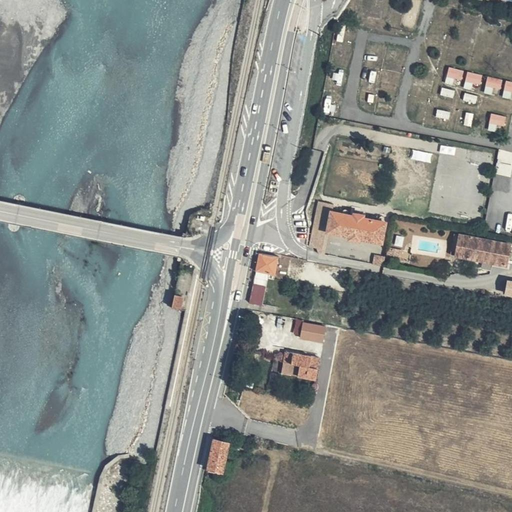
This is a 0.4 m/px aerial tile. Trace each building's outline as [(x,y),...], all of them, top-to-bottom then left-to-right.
[(448,68),(447,78),(462,79),(463,69),(448,68)] [(480,88),(482,74),(467,71),(464,85),(480,88)] [(485,86),(500,89),(502,79),(487,76),(485,86)] [(510,98),(510,91),(511,91),(511,81),(504,81),(502,97),(510,98)] [(511,152),(499,150),(494,174),(510,177),(511,165),(511,152)] [(318,205),(313,231),(327,234),(344,237),(343,241),(353,243),(354,239),(377,243),(382,221),(358,217),(358,214),(347,213),(347,215),(334,212),(334,208),(318,205)] [(313,231),(310,249),(318,250),(320,256),(323,257),(327,234),(313,231)] [(457,256),(461,236),(456,235),(452,256),(457,256)] [(511,244),(461,236),(457,256),(511,266),(511,244)] [(401,253),(387,251),(385,262),(399,265),(401,253)] [(282,258),(263,255),(261,256),(259,271),(259,273),(272,275),(279,277),(280,275),(281,275),(282,269),(280,267),(282,258)] [(372,266),(383,269),(384,260),(374,257),(372,266)] [(259,273),(257,286),(269,288),(272,275),(259,273)] [(170,307),(180,309),(183,296),(173,294),(170,307)] [(292,333),(299,335),(302,321),(296,319),(292,333)] [(329,327),(308,324),(305,339),(325,343),(329,327)] [(302,368),(301,377),(318,381),(322,360),(290,353),(288,365),(302,368)] [(287,374),(301,377),(302,368),(288,365),(287,374)] [(212,467),(227,470),(233,440),(218,437),(212,467)]
